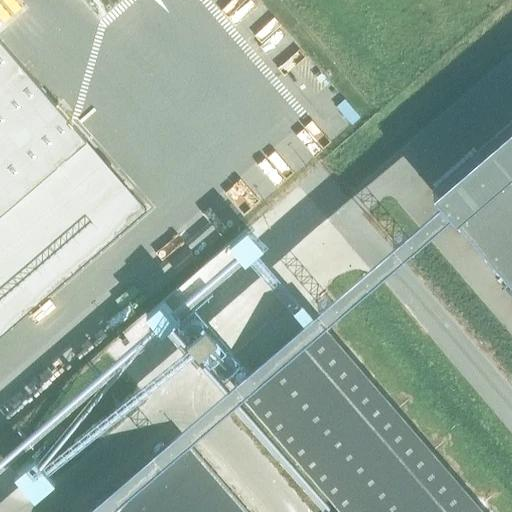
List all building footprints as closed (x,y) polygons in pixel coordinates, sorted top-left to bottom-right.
[(232,0),(228,3),(238,15),(255,0),(232,0)] [(511,3),(486,25),(488,28),(386,111),(400,129),(511,37),(511,3)] [(255,33),(263,47),(283,35),(274,21),(255,33)] [(0,212),(86,139),(0,39),(0,212)] [(348,96),(339,104),(354,121),(363,114),(348,96)] [(314,147),(329,135),(313,115),(298,127),(314,147)] [(511,118),(432,188),(511,281),(511,118)] [(384,208),(400,192),(386,179),(371,195),(384,208)] [(229,243),(244,260),(261,245),(247,228),(229,243)] [(146,314),(161,332),(178,317),(164,300),(146,314)] [(177,323),(224,377),(241,362),(194,309),(177,323)] [(486,511),(323,323),(242,393),(345,511),(486,511)] [(64,394),(4,454),(44,493),(142,393),(122,373),(83,413),(64,394)] [(249,511),(187,439),(102,511),(249,511)]
